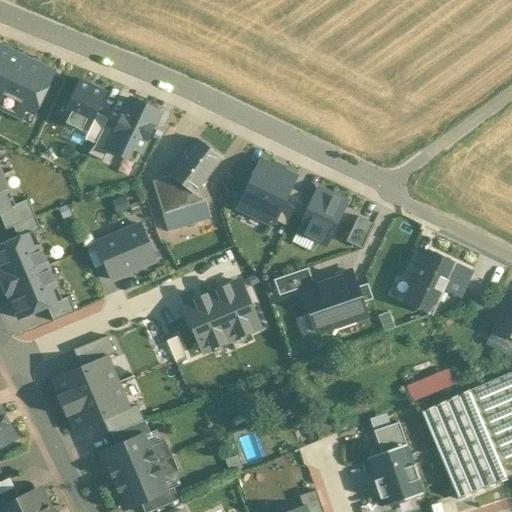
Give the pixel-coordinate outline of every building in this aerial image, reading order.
[(56,71),(0,44),(0,111),(30,125),(56,71)] [(60,119),(87,133),(96,113),(107,92),(81,78),(60,119)] [(136,165),(162,114),(130,97),(113,130),(104,149),(107,150),(136,165)] [(107,119),(96,113),(87,133),(83,139),(94,145),(104,126),(107,119)] [(104,149),(113,130),(104,126),(94,145),(90,154),(102,160),(107,150),(104,149)] [(197,139),(169,176),(194,195),(221,158),(197,139)] [(236,200),(275,220),(299,171),(260,152),(236,200)] [(0,211),(15,205),(3,176),(0,176),(0,211)] [(194,195),(169,176),(153,181),(164,215),(203,202),(194,195)] [(326,241),(346,198),(318,185),(298,228),(326,241)] [(0,215),(6,230),(13,227),(35,217),(28,200),(15,205),(0,211),(0,215)] [(205,201),(203,202),(164,215),(162,216),(168,232),(211,218),(205,201)] [(35,217),(13,227),(18,239),(34,232),(40,229),(35,217)] [(374,225),(357,217),(345,242),(361,250),(374,225)] [(104,266),(110,283),(157,262),(140,222),(94,241),(104,266)] [(47,265),(34,232),(18,239),(0,246),(0,278),(2,284),(47,265)] [(90,233),(80,237),(94,270),(104,266),(94,241),(90,233)] [(456,264),(427,251),(409,291),(410,291),(437,304),(439,299),(444,290),(452,271),(456,264)] [(466,269),(456,264),(452,271),(463,276),(466,269)] [(62,300),(47,265),(2,284),(17,319),(47,306),(62,300)] [(300,281),(317,331),(366,314),(349,265),(300,281)] [(463,276),(452,271),(444,290),(454,295),(463,276)] [(239,282),(211,294),(231,340),(259,328),(239,282)] [(437,304),(410,291),(405,302),(432,315),(446,309),(449,304),(439,299),(437,304)] [(231,340),(211,294),(183,306),(203,352),(231,340)] [(69,297),(62,300),(47,306),(54,321),(75,312),(69,297)] [(511,298),(502,317),(500,316),(493,329),(511,338),(511,298)] [(511,338),(493,329),(488,340),(505,349),(511,345),(511,338)] [(119,383),(108,356),(52,379),(63,406),(119,383)] [(447,370),(406,386),(412,401),(453,385),(447,370)] [(511,372),(469,391),(499,463),(511,457),(511,372)] [(130,410),(119,383),(63,406),(74,433),(104,421),(130,410)] [(458,501),(507,480),(499,463),(469,391),(420,412),(458,501)] [(136,407),(130,410),(104,421),(110,434),(142,421),(136,407)] [(0,446),(14,439),(0,410),(0,446)] [(142,421),(110,434),(114,445),(140,435),(141,437),(149,434),(144,420),(142,421)] [(381,444),(405,436),(400,420),(376,428),(381,444)] [(147,449),(162,443),(157,430),(149,434),(141,437),(147,449)] [(114,445),(96,453),(104,471),(107,470),(112,481),(171,457),(165,441),(162,443),(147,449),(141,437),(140,435),(114,445)] [(366,459),(382,507),(424,492),(408,444),(366,459)] [(237,456),(225,460),(229,472),(242,467),(237,456)] [(171,457),(112,481),(117,493),(114,494),(121,511),(141,503),(165,493),(165,492),(160,479),(175,473),(178,472),(171,457)] [(180,485),(175,473),(160,479),(165,492),(173,488),(180,485)] [(9,479),(0,482),(0,494),(14,488),(9,479)] [(495,490),(504,511),(511,508),(511,504),(504,486),(495,490)] [(14,488),(0,494),(0,508),(19,499),(14,488)] [(165,493),(141,503),(144,511),(150,511),(178,501),(173,488),(165,492),(165,493)] [(19,499),(0,508),(0,511),(50,511),(39,489),(19,499)] [(327,511),(321,489),(290,498),(294,510),(288,511),(327,511)] [(495,490),(476,498),(481,511),(504,511),(495,490)]
